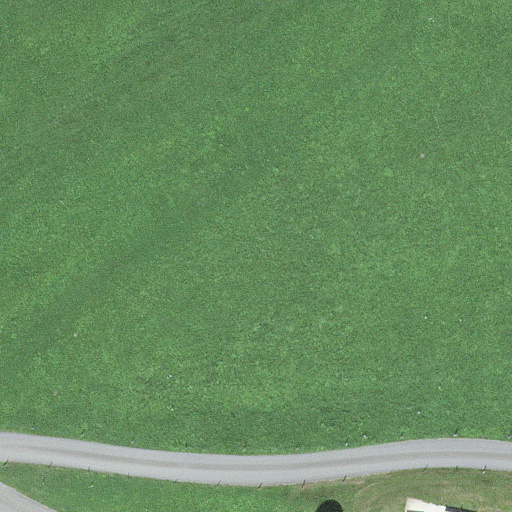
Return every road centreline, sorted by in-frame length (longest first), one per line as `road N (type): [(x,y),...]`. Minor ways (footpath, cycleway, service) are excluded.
road 1 (track): [(390,0),(397,40),(39,333),(0,395)]
road 2 (unclassified): [(0,450),(511,462)]
